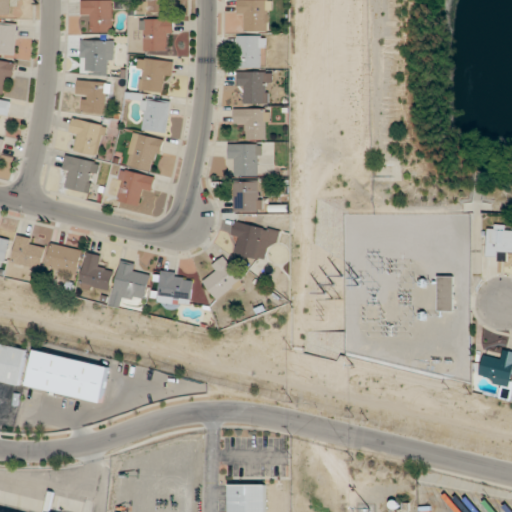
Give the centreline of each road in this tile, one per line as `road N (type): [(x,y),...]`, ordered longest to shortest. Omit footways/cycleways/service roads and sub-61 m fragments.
road 1 (tertiary): [(0,448),(89,445),(170,417),(256,413),(511,474)]
road 2 (residential): [(206,0),(202,121),(174,223),(149,233),(0,195)]
road 3 (residential): [(23,201),(46,91),(52,0)]
